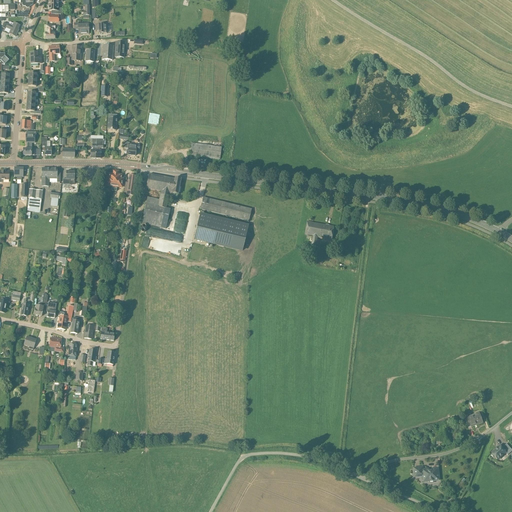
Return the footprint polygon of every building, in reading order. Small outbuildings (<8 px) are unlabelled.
[(63,8),(58,8),(58,5),(49,5),(49,6),(48,6),(48,9),(49,10),(49,11),(55,11),(55,14),(63,14),(63,8)] [(4,23),(2,27),(5,29),(5,28),(11,30),(9,34),(16,37),(18,31),(20,25),(14,23),(12,26),(8,24),(4,23)] [(78,23),(74,23),(74,29),(78,29),(79,34),(83,34),(89,34),(88,24),(78,24),(78,23)] [(99,33),(107,33),(107,26),(104,26),(104,25),(95,25),(96,31),(99,31),(99,33)] [(46,33),(45,33),(46,39),(55,38),(54,33),(53,33),(53,29),(55,29),(55,26),(53,26),(46,26),(46,33)] [(124,47),(122,47),(122,43),(116,42),(115,57),(123,58),(124,47)] [(102,60),(107,60),(106,62),(108,62),(108,60),(112,61),(114,46),(104,45),(102,60)] [(54,54),(60,54),(59,46),(49,46),(50,62),(54,61),(54,54)] [(72,46),(71,60),(67,59),(67,66),(72,66),(72,61),(80,61),(81,47),(72,46)] [(86,50),(86,61),(94,62),(95,51),(86,50)] [(0,71),(2,71),(2,64),(5,64),(9,60),(5,56),(5,53),(0,53),(0,71)] [(38,57),(38,53),(30,53),(31,64),(41,63),(41,57),(38,57)] [(0,86),(0,95),(4,96),(4,94),(8,94),(9,88),(0,87),(0,86)] [(35,105),(27,105),(26,111),(31,111),(30,114),(41,114),(41,112),(34,112),(35,105)] [(108,118),(107,130),(108,130),(116,131),(117,119),(117,115),(109,114),(109,118),(108,118)] [(22,120),(21,129),(30,130),(31,121),(22,120)] [(26,134),(26,143),(27,143),(30,143),(31,143),(35,143),(35,135),(36,135),(36,132),(26,131),(26,134)] [(41,147),(44,147),(44,156),(51,156),(51,148),(47,148),(47,138),(42,138),(42,142),(41,142),(41,147)] [(125,142),(125,148),(128,149),(127,155),(135,156),(136,150),(139,150),(140,145),(133,144),(129,144),(129,143),(125,142)] [(30,143),(27,143),(27,149),(23,149),(23,156),(32,156),(32,155),(34,155),(34,152),(32,152),(32,149),(31,149),(31,143),(30,143)] [(221,147),(192,143),(190,155),(220,159),(221,147)] [(75,149),(63,149),(62,157),(75,158),(75,149)] [(14,177),(15,177),(16,177),(16,180),(22,180),(22,177),(23,177),(23,168),(22,168),(14,168),(14,177)] [(42,177),(42,186),(49,186),(49,180),(50,180),(50,182),(60,183),(60,172),(57,172),(57,168),(42,168),(42,177)] [(115,170),(114,171),(113,174),(110,174),(110,175),(109,178),(110,178),(109,179),(113,180),(113,177),(115,177),(117,177),(117,180),(122,181),(123,179),(121,179),(121,175),(118,175),(118,172),(117,170),(115,170)] [(0,182),(2,183),(3,182),(3,181),(3,180),(9,180),(9,172),(5,172),(5,171),(1,172),(0,171),(0,182)] [(66,179),(63,179),(63,185),(70,185),(70,183),(75,183),(74,179),(74,172),(66,172),(66,179)] [(171,178),(149,174),(146,189),(161,191),(168,193),(171,178)] [(126,183),(125,186),(128,186),(127,195),(134,196),(137,176),(129,175),(128,183),(126,183)] [(110,178),(109,178),(108,178),(107,185),(113,186),(113,188),(112,188),(111,191),(114,191),(114,186),(115,177),(113,177),(113,180),(109,179),(110,178)] [(115,177),(114,186),(114,191),(116,191),(116,188),(115,188),(116,186),(122,187),(122,181),(117,180),(117,177),(115,177)] [(175,179),(171,178),(168,193),(170,193),(169,194),(172,195),(171,197),(177,198),(181,179),(175,178),(175,179)] [(43,191),(29,189),(28,198),(29,198),(27,211),(40,212),(41,200),(42,200),(43,191)] [(168,193),(161,191),(158,207),(166,209),(169,194),(170,193),(168,193)] [(51,193),(50,198),(51,198),(50,205),(57,206),(59,199),(58,199),(59,194),(51,193)] [(252,209),(203,197),(200,209),(249,221),(252,209)] [(158,207),(146,204),(141,223),(147,224),(153,226),(166,229),(170,210),(166,209),(158,207)] [(186,221),(194,222),(194,213),(187,213),(186,221)] [(173,231),(175,231),(175,230),(180,231),(183,215),(176,214),(173,231)] [(248,226),(202,214),(195,239),(241,251),(248,226)] [(334,227),(312,223),(310,235),(313,235),(317,236),(332,239),(334,227)] [(162,239),(164,232),(147,228),(146,234),(162,239)] [(55,256),(55,261),(62,262),(62,265),(65,265),(66,258),(55,256)] [(13,291),(12,300),(19,302),(21,293),(13,291)] [(44,306),(43,306),(44,305),(46,305),(48,296),(46,295),(46,294),(44,294),(42,306),(36,305),(34,315),(42,316),(44,306)] [(22,304),(20,315),(27,316),(29,305),(27,304),(28,299),(24,299),(23,304),(22,304)] [(46,311),(48,311),(47,317),(54,318),(55,312),(56,304),(53,304),(53,306),(47,306),(46,311)] [(60,316),(57,329),(65,330),(67,321),(68,317),(66,317),(65,316),(65,315),(64,313),(59,312),(58,316),(60,316)] [(79,321),(79,318),(73,317),(73,320),(71,333),(77,334),(79,321)] [(85,330),(84,338),(92,339),(93,331),(94,327),(86,326),(85,330)] [(101,331),(101,332),(100,339),(114,341),(115,334),(107,333),(108,328),(102,328),(100,328),(100,331),(101,331)] [(24,345),(27,346),(26,348),(29,348),(29,347),(33,348),(36,339),(27,336),(24,345)] [(49,347),(50,347),(50,351),(55,351),(54,352),(63,352),(64,348),(61,348),(62,339),(50,338),(49,347)] [(76,357),(77,344),(70,344),(68,356),(69,356),(68,360),(75,360),(76,357)] [(88,361),(88,365),(92,365),(93,362),(98,363),(99,360),(96,360),(96,357),(95,357),(96,350),(89,349),(88,361)] [(113,365),(115,353),(108,352),(107,359),(105,359),(104,363),(113,365)] [(468,418),(470,423),(471,427),(475,426),(475,425),(483,422),(480,414),(468,418)] [(446,429),(442,430),(442,431),(445,442),(446,443),(450,442),(446,429)] [(442,431),(431,434),(434,445),(445,442),(442,431)] [(511,450),(507,444),(502,448),(506,453),(508,455),(511,451),(511,450)] [(500,446),(492,453),(498,460),(506,453),(502,448),(500,446)] [(432,471),(429,471),(429,470),(423,471),(423,468),(420,468),(421,477),(424,477),(424,482),(429,481),(430,483),(434,483),(434,481),(439,480),(438,469),(432,470),(432,471)]
